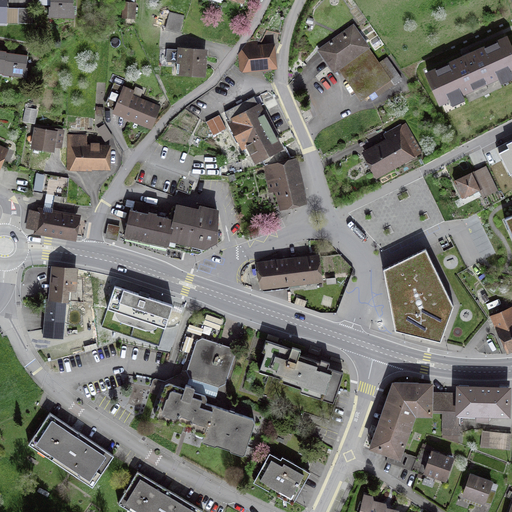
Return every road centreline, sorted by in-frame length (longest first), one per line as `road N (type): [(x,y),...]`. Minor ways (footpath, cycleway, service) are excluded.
road 1 (residential): [(0,307),(30,364),(59,394),(259,511)]
road 2 (residential): [(264,0),(219,72),(161,124),(122,174),(89,254)]
road 3 (secondary): [(350,338),(89,254)]
road 4 (residential): [(330,218),(282,86),(286,32),(300,0)]
road 5 (residential): [(511,124),(330,218)]
road 6 (residential): [(350,338),(369,265),(330,218)]
road 7 (secondary): [(511,367),(460,367),(380,348)]
